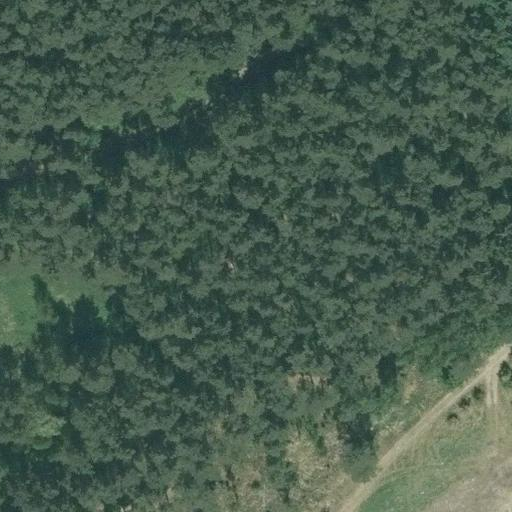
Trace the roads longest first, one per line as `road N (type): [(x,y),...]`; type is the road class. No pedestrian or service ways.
road 1 (track): [(0,193),(400,0)]
road 2 (track): [(511,337),(455,384),(511,489)]
